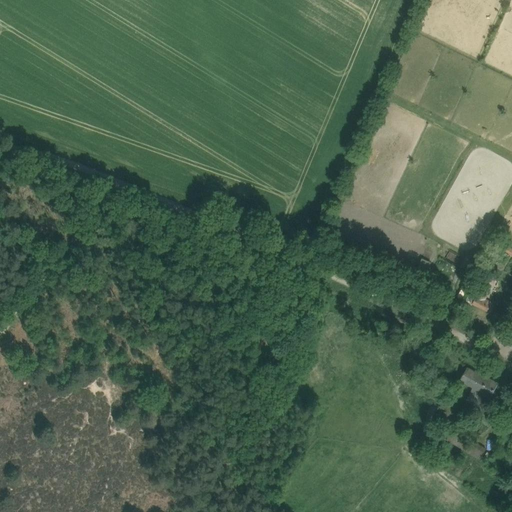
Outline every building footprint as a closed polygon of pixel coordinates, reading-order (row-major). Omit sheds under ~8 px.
[(499,275),(489,270),(486,268),(482,275),(483,275),(481,280),(493,286),(499,275)] [(480,289),(473,303),(489,311),(493,303),(485,299),(488,293),(480,289)] [(472,387),(480,374),(468,367),(460,381),(472,387)] [(491,398),(490,397),(498,384),(480,374),(472,387),(473,388),(468,397),(477,402),(486,407),(491,398)] [(481,415),(478,420),(487,425),(490,420),(481,415)] [(487,449),(477,443),(458,432),(453,429),(446,440),(480,460),(487,449)] [(500,429),(497,435),(503,438),(506,432),(500,429)]
